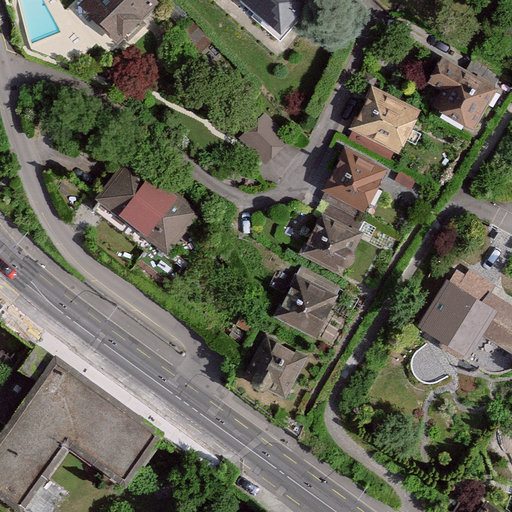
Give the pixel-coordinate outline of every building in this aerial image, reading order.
[(150,0),(92,0),(82,11),(116,45),(156,5),(150,0)] [(245,0),(270,22),(289,0),(245,0)] [(499,80),(432,46),(420,70),(441,81),(429,105),(474,128),(499,80)] [(417,100),(370,76),(346,125),(392,148),(417,100)] [(242,139),(271,163),(291,140),(263,115),(242,139)] [(382,163),(336,140),(311,188),(358,211),(382,163)] [(200,210),(130,159),(100,199),(170,251),(200,210)] [(358,226),(312,203),(288,251),(334,274),(358,226)] [(338,287),(292,264),(268,312),(314,336),(338,287)] [(480,300),(442,276),(409,328),(454,356),(473,327),(511,352),(511,298),(490,285),(480,300)] [(304,353),(258,330),(234,378),(280,402),(304,353)] [(46,346),(0,409),(0,508),(2,510),(58,432),(115,474),(152,423),(46,346)] [(504,511),(488,501),(480,511),(504,511)]
